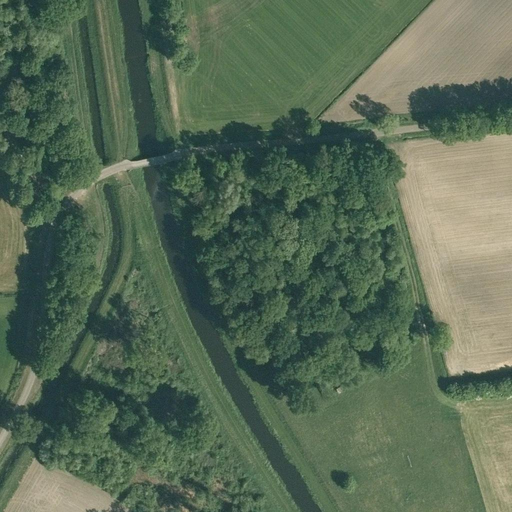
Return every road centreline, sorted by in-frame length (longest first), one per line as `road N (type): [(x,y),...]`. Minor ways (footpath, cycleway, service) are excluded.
road 1 (unclassified): [(0,437),(37,357),(56,222),(85,183),(175,154),(511,115)]
road 2 (track): [(178,154),(178,198),(227,329),(335,511)]
